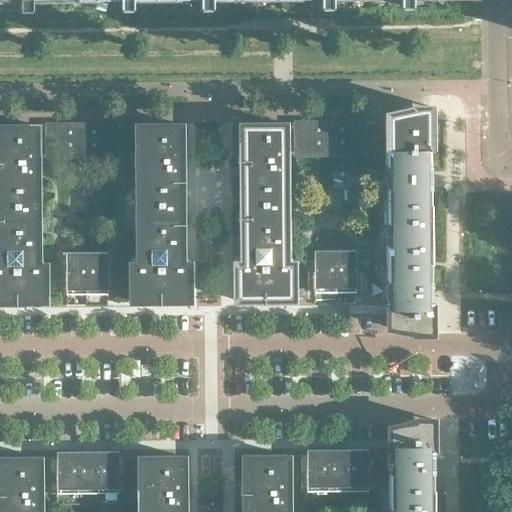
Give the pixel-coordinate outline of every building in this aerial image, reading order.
[(474,7),(473,0),(0,0),(0,11),(271,9),(271,10),(293,10),(293,9),(474,7)] [(424,164),(423,149),(429,148),(428,106),(405,106),(403,106),(402,107),(401,109),(401,110),(401,109),(384,113),(385,216),(429,216),(429,204),(424,204),(424,183),(428,183),(428,170),(428,164),(424,164)] [(362,150),(362,123),(294,123),(295,150),(362,150)] [(174,188),(174,167),(178,167),(178,149),(179,149),(179,124),(134,125),(135,221),(179,220),(179,188),(174,188)] [(283,220),(282,124),(238,124),(238,148),(243,148),(243,149),(247,149),(247,157),(243,157),(243,171),(239,171),(239,205),(239,206),(238,208),(237,210),(236,213),(236,217),(236,219),(236,220),(283,220)] [(0,221),(35,221),(35,125),(0,125),(0,221)] [(114,152),(114,125),(47,125),(47,152),(114,152)] [(425,284),(424,263),(429,263),(429,216),(385,216),(385,280),(387,280),(385,282),(385,283),(384,284),(384,286),(383,288),(383,290),(383,291),(383,293),(383,294),(384,297),(384,299),(385,300),(386,303),(385,303),(386,327),(402,330),(402,329),(403,329),(403,330),(403,331),(404,332),(405,333),(406,333),(430,333),(430,298),(429,298),(429,284),(425,284)] [(186,262),(186,261),(185,260),(185,259),(185,258),(184,258),(183,257),(180,257),(180,247),(179,220),(135,221),(135,263),(128,263),(129,301),(146,301),(147,301),(149,302),(152,303),(156,304),(158,304),(160,304),(163,303),(166,302),(169,301),(169,300),(187,300),(187,262),(186,262)] [(284,262),(283,220),(236,220),(236,221),(237,223),(238,226),(239,228),(239,229),(239,247),(239,256),(237,256),(236,257),(235,257),(234,258),(234,259),(233,259),(233,260),(233,262),(232,262),(233,300),(250,300),(251,300),(254,301),(256,302),(258,303),(262,303),(264,303),(267,302),(269,301),(272,300),(273,300),(291,299),(291,262),(284,262)] [(36,264),(35,221),(0,221),(0,301),(2,302),(3,302),(6,303),(8,304),(10,305),(14,305),(16,305),(19,304),(22,303),(24,302),(25,302),(25,301),(43,301),(43,263),(36,264)] [(334,293),(333,251),(313,251),(313,293),(334,293)] [(354,293),(354,251),(333,251),(334,293),(354,293)] [(106,294),(106,263),(106,252),(85,253),(86,295),(106,294)] [(86,295),(85,253),(65,253),(65,295),(86,295)] [(298,297),(299,298),(304,298),(304,297),(305,297),(306,296),(306,295),(306,293),(306,292),(306,291),(305,290),(304,289),(303,289),(302,289),(301,289),(299,289),(298,290),(297,291),(297,292),(297,293),(297,294),(297,295),(298,296),(298,297)] [(427,488),(426,467),(431,467),(431,454),(431,419),(407,419),(406,420),(405,421),(404,422),(404,423),(403,423),(403,422),(386,426),(387,450),(388,450),(387,452),(386,455),(385,457),(385,459),(385,461),(385,463),(385,464),(385,466),(386,467),(386,470),(388,472),(388,473),(387,473),(387,511),(431,511),(432,488),(427,488)] [(324,492),(324,455),(324,449),(305,450),(305,455),(300,455),(300,492),(324,492)] [(348,491),(348,455),(348,449),(324,449),(324,455),(324,492),(348,491)] [(372,491),(372,455),(366,455),(366,449),(348,449),(348,455),(348,491),(372,491)] [(74,494),(74,457),(74,451),(55,452),(55,457),(50,457),(50,494),(74,494)] [(98,493),(98,457),(98,451),(74,451),(74,457),(74,494),(98,493)] [(123,493),(122,456),(117,457),(117,451),(98,451),(98,457),(98,493),(123,493)] [(285,511),(285,455),(241,456),(241,480),(246,480),(246,481),(250,481),(250,489),(246,489),(246,503),(241,503),(241,511),(285,511)] [(176,511),(177,499),(181,499),(181,481),(181,456),(137,457),(137,511),(176,511)] [(0,511),(37,511),(37,457),(0,457),(0,482),(1,483),(2,491),(0,490),(0,511)]
